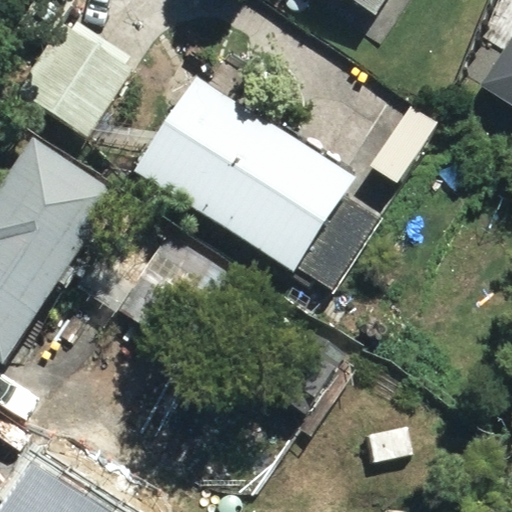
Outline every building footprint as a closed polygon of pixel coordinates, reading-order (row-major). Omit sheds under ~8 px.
[(311,0),(372,38),(396,0),(311,0)] [(511,36),(475,97),(511,120),(511,36)] [(15,110),(84,154),(129,84),(61,40),(15,110)] [(143,84),(154,92),(162,80),(151,72),(143,84)] [(134,189),(283,304),(351,216),(203,101),(134,189)] [(0,395),(111,231),(29,175),(0,215),(0,395)] [(114,322),(195,381),(246,311),(165,252),(114,322)] [(86,450),(116,473),(133,449),(103,425),(86,450)] [(0,447),(0,511),(65,511),(74,500),(0,447)]
